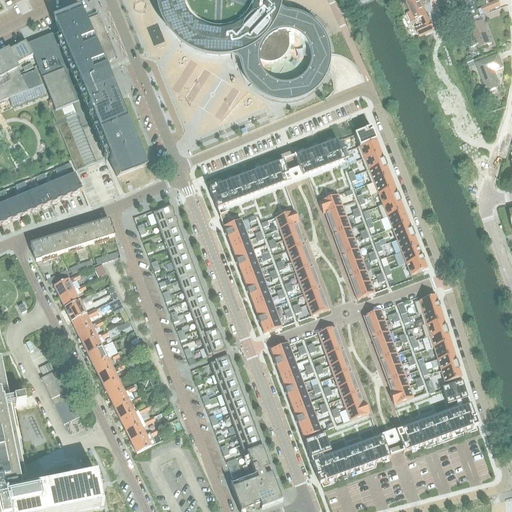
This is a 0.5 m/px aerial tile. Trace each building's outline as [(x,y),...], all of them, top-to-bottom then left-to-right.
[(329,57),(329,55),(329,52),(328,50),(327,47),(327,44),(326,43),(325,40),(325,39),(323,36),(322,34),(321,32),(320,31),(318,29),(317,28),(315,26),(314,25),(312,23),(309,21),(307,19),(304,18),(302,17),(299,16),(297,16),(295,15),(292,14),(288,14),(287,14),(285,13),(284,13),(282,12),(282,11),(281,11),(280,9),(279,8),(279,7),(278,6),(278,5),(278,4),(278,3),(277,3),(277,0),(159,0),(159,1),(160,3),(160,5),(160,8),(161,12),(162,14),(163,18),(164,21),(165,23),(166,25),(168,28),(169,30),(172,33),(173,36),(176,38),(178,40),(180,42),(181,43),(184,45),(187,48),(191,49),(193,51),(197,52),(201,54),(204,55),(208,55),(213,56),(216,56),(219,56),(222,56),(225,56),(229,55),(231,55),(233,56),(234,56),(235,57),(237,57),(238,58),(239,59),(240,61),(241,62),(241,63),(241,65),(242,67),(242,70),(244,73),(244,75),(246,78),(247,80),(249,83),(250,85),(252,88),(254,89),(256,91),(258,93),(261,95),(263,96),(266,97),(269,99),(271,100),(273,100),(276,101),(279,102),(282,102),(285,102),(287,102),(290,102),(292,101),(295,101),(299,100),(301,99),(304,98),(306,96),(309,95),(311,93),(313,92),(315,90),(317,88),(319,86),(320,84),(322,81),(323,79),(325,77),(325,75),(326,72),(327,71),(328,68),(328,66),(329,63),(329,61),(329,59),(329,57)] [(429,20),(420,0),(412,0),(407,2),(411,13),(407,15),(411,24),(421,20),(422,23),(429,20)] [(474,5),(471,0),(464,0),(469,7),(468,7),(472,20),(480,17),(475,5),(474,5)] [(498,1),(482,7),(484,13),(501,6),(498,1)] [(117,177),(119,176),(119,175),(142,166),(142,167),(145,166),(118,100),(103,63),(116,58),(116,59),(116,58),(99,16),(86,21),(84,16),(56,27),(58,32),(27,45),(33,56),(55,111),(85,99),(117,177)] [(479,49),(492,44),(483,21),(470,26),(479,49)] [(422,36),(433,31),(431,25),(420,29),(422,36)] [(447,34),(454,32),(455,32),(453,26),(445,29),(447,34)] [(17,47),(24,61),(33,56),(27,45),(26,42),(17,47)] [(16,65),(24,61),(17,47),(8,52),(16,65)] [(29,91),(16,65),(8,52),(0,56),(0,102),(29,91)] [(495,73),(504,69),(499,56),(474,66),(477,72),(479,71),(488,93),(496,89),(495,86),(499,84),(495,73)] [(371,129),(354,136),(359,148),(376,141),(371,129)] [(376,141),(359,148),(364,160),(381,153),(376,141)] [(309,153),(295,158),(302,178),(345,162),(344,159),(342,155),(341,150),(338,142),(335,143),(309,153)] [(381,153),(364,160),(369,171),(385,165),(381,153)] [(288,157),(282,159),(283,163),(291,182),(297,180),(302,178),(295,158),(294,155),(288,157)] [(211,190),(210,190),(217,210),(291,182),(283,163),(264,170),(212,190),(211,190)] [(385,165),(369,171),(373,183),(390,176),(385,165)] [(81,188),(75,175),(65,179),(72,196),(71,197),(72,198),(77,195),(77,194),(82,192),(81,190),(81,188)] [(390,176),(373,183),(378,195),(395,188),(390,176)] [(61,201),(62,202),(67,199),(67,198),(71,197),(72,196),(65,179),(55,183),(62,200),(61,201)] [(51,205),(52,206),(57,204),(57,203),(61,201),(62,200),(55,183),(45,187),(52,205),(51,205)] [(42,209),(42,210),(47,208),(47,207),(51,205),(52,205),(45,187),(35,191),(42,209)] [(395,188),(378,195),(383,206),(399,200),(395,188)] [(32,213),(32,214),(37,212),(37,211),(42,209),(35,191),(25,196),(32,213)] [(22,217),(22,218),(27,216),(27,215),(32,213),(25,196),(15,200),(22,217)] [(338,196),(319,203),(323,215),(325,214),(342,207),(338,196)] [(12,221),(12,222),(17,220),(17,219),(22,217),(15,200),(5,204),(12,221)] [(399,200),(383,206),(387,218),(404,212),(399,200)] [(2,225),(2,226),(7,224),(7,223),(12,221),(5,204),(0,205),(0,220),(2,225)] [(342,207),(325,214),(329,225),(346,218),(342,207)] [(175,219),(175,218),(173,215),(174,214),(172,208),(165,210),(164,208),(152,212),(157,225),(175,219)] [(295,212),(275,219),(279,231),(297,224),(297,225),(299,224),(295,212)] [(404,212),(387,218),(392,230),(409,223),(404,212)] [(161,236),(179,229),(177,225),(178,224),(176,218),(175,218),(175,219),(157,225),(161,236)] [(346,218),(329,225),(333,235),(350,229),(346,218)] [(83,229),(88,246),(115,237),(109,221),(83,229)] [(240,222),(223,229),(227,239),(244,232),(240,222)] [(409,223),(392,230),(397,242),(413,235),(409,223)] [(297,224),(279,231),(283,241),(301,235),(297,225),(297,224)] [(62,254),(88,246),(83,229),(57,238),(62,254)] [(164,244),(182,237),(179,229),(161,236),(164,244)] [(350,229),(333,235),(337,246),(354,240),(350,229)] [(244,232),(227,239),(230,248),(248,242),(244,232)] [(301,235),(283,241),(287,252),(305,246),(301,235)] [(413,235),(397,242),(401,253),(418,247),(413,235)] [(167,252),(185,245),(182,237),(164,244),(167,252)] [(36,262),(62,254),(57,238),(31,246),(36,262)] [(354,240),(337,246),(341,257),(358,250),(354,240)] [(248,242),(230,248),(234,258),(251,252),(248,242)] [(171,262),(189,255),(185,245),(167,252),(171,262)] [(305,246),(287,252),(291,263),(309,257),(305,246)] [(418,247),(401,253),(406,265),(423,258),(418,247)] [(358,250),(341,257),(345,268),(362,261),(358,250)] [(251,252),(234,258),(238,268),(255,261),(251,252)] [(175,272),(192,265),(189,255),(171,262),(175,272)] [(309,257),(291,263),(295,274),(313,267),(309,257)] [(423,258),(406,265),(411,277),(428,270),(423,258)] [(255,261),(238,268),(241,277),(259,271),(255,261)] [(362,261),(345,268),(349,279),(366,272),(362,261)] [(178,282),(196,276),(192,265),(175,272),(178,282)] [(313,267),(295,274),(299,285),(317,278),(313,267)] [(259,271),(241,277),(245,287),(262,281),(259,271)] [(366,272),(349,279),(353,289),(370,283),(366,272)] [(54,287),(59,298),(79,289),(76,282),(81,279),(79,275),(54,287)] [(182,292),(200,286),(196,276),(178,282),(182,292)] [(317,278),(299,285),(303,295),(321,289),(317,278)] [(262,281),(245,287),(249,297),(266,290),(262,281)] [(370,283),(353,289),(357,301),(375,294),(370,283)] [(65,309),(80,302),(76,295),(86,290),(84,286),(79,289),(59,298),(65,309)] [(186,302),(204,296),(200,286),(182,292),(186,302)] [(321,289),(303,295),(307,306),(325,300),(321,289)] [(266,290),(249,297),(252,306),(270,300),(266,290)] [(190,312),(208,306),(204,296),(186,302),(190,312)] [(436,297),(414,304),(418,316),(420,315),(440,309),(438,305),(436,297)] [(270,300),(252,306),(256,316),(273,309),(270,300)] [(325,300),(307,306),(311,318),(329,311),(325,300)] [(71,322),(86,315),(80,302),(65,309),(71,322)] [(22,314),(27,312),(23,305),(19,307),(22,314)] [(194,323),(211,316),(208,306),(190,312),(194,323)] [(273,309),(256,316),(260,326),(277,319),(273,309)] [(440,309),(420,315),(424,326),(424,327),(443,320),(439,309),(440,309)] [(77,333),(92,326),(89,320),(93,318),(92,317),(98,314),(96,310),(86,315),(71,322),(77,333)] [(381,311),(363,318),(367,329),(385,322),(381,311)] [(197,331),(215,324),(211,316),(194,323),(197,331)] [(82,344),(97,336),(94,330),(106,323),(104,319),(92,326),(77,333),(82,344)] [(277,319),(260,326),(264,336),(281,329),(277,319)] [(424,326),(422,327),(425,339),(428,338),(447,332),(446,328),(445,328),(443,320),(424,327),(424,326)] [(385,322),(367,329),(371,340),(389,333),(385,322)] [(200,339),(218,332),(215,324),(197,331),(200,339)] [(335,328),(317,335),(321,346),(339,339),(335,328)] [(87,354),(102,347),(100,342),(103,340),(102,339),(109,336),(107,332),(97,336),(82,344),(87,354)] [(221,342),(222,343),(223,342),(220,336),(219,336),(218,332),(200,339),(204,349),(221,342)] [(447,332),(428,338),(431,350),(434,349),(450,344),(448,336),(447,332)] [(389,333),(371,340),(375,351),(393,344),(389,333)] [(339,339),(321,346),(326,357),(343,350),(339,339)] [(108,358),(111,356),(117,353),(118,353),(112,342),(102,347),(87,354),(93,365),(108,358)] [(223,347),(222,343),(221,342),(204,349),(208,360),(227,352),(224,346),(223,347)] [(393,344),(375,351),(380,361),(397,355),(393,344)] [(450,344),(434,349),(437,360),(454,355),(450,344)] [(287,346),(270,352),(274,362),(291,356),(287,346)] [(343,350),(326,357),(330,368),(347,361),(343,350)] [(397,355),(380,361),(384,372),(401,366),(397,355)] [(454,355),(437,360),(441,372),(458,367),(457,362),(456,362),(454,355)] [(291,356),(274,362),(277,372),(295,365),(291,356)] [(26,479),(1,357),(0,357),(0,511),(69,511),(100,506),(94,477),(23,492),(20,480),(26,479)] [(98,376),(113,369),(108,358),(93,365),(98,376)] [(231,369),(230,365),(231,364),(229,358),(210,365),(214,376),(231,369)] [(347,361),(330,368),(334,378),(351,372),(347,361)] [(103,387),(118,380),(115,373),(125,368),(123,364),(113,369),(98,376),(103,387)] [(424,364),(419,366),(423,377),(428,376),(424,364)] [(295,365),(277,372),(281,382),(298,375),(295,365)] [(401,366),(384,372),(388,383),(405,376),(401,366)] [(458,367),(441,372),(445,384),(462,379),(459,371),(458,367)] [(218,386),(235,379),(234,375),(235,374),(233,368),(231,369),(214,376),(218,386)] [(62,405),(71,400),(67,392),(66,390),(57,372),(41,379),(55,408),(62,405)] [(351,372),(334,378),(338,389),(355,383),(351,372)] [(298,375),(281,382),(285,391),(302,385),(298,375)] [(405,376),(388,383),(391,393),(409,387),(405,376)] [(221,396),(239,389),(235,379),(218,386),(221,396)] [(109,398),(124,391),(118,380),(103,387),(109,398)] [(463,382),(442,389),(448,405),(468,399),(463,382)] [(355,383),(338,389),(342,400),(359,393),(355,383)] [(302,385),(285,391),(288,401),(306,394),(302,385)] [(114,409),(129,402),(132,400),(133,399),(130,393),(135,390),(133,386),(124,391),(109,398),(114,409)] [(391,393),(390,394),(394,406),(413,398),(409,387),(391,393)] [(225,406),(243,399),(239,389),(221,396),(225,406)] [(359,393),(342,400),(346,411),(363,404),(359,393)] [(306,394),(288,401),(292,411),(309,404),(306,394)] [(16,406),(26,404),(25,397),(14,399),(16,406)] [(229,416),(247,409),(243,399),(225,406),(229,416)] [(69,436),(84,428),(71,400),(62,405),(55,408),(69,436)] [(120,420),(134,413),(129,402),(114,409),(120,420)] [(365,403),(346,411),(350,422),(369,415),(365,403)] [(309,404),(292,411),(296,420),(313,414),(309,404)] [(138,411),(140,415),(151,409),(149,405),(138,411)] [(471,406),(396,433),(404,453),(478,426),(471,406)] [(251,419),(251,420),(252,419),(250,413),(248,413),(247,409),(229,416),(233,426),(251,419)] [(125,431),(140,424),(134,413),(120,420),(125,431)] [(313,414),(296,420),(299,430),(317,423),(313,414)] [(143,422),(145,426),(157,421),(155,417),(143,422)] [(252,424),(251,420),(251,419),(233,426),(237,436),(254,430),(256,429),(253,423),(252,424)] [(317,423),(299,430),(303,440),(320,433),(317,423)] [(131,442),(145,435),(140,424),(125,431),(131,442)] [(131,442),(136,454),(155,445),(151,437),(162,432),(160,428),(145,435),(131,442)] [(258,440),(254,430),(237,436),(240,446),(258,440)] [(388,432),(381,434),(383,439),(390,458),(398,456),(404,453),(396,433),(395,430),(388,432)] [(324,436),(304,443),(310,460),(331,452),(324,436)] [(383,439),(312,465),(320,485),(390,458),(383,439)] [(247,456),(262,450),(258,440),(240,446),(244,457),(247,456)] [(258,481),(232,491),(239,511),(245,511),(281,499),(272,476),(273,476),(269,467),(262,450),(247,456),(255,477),(256,477),(258,481)] [(232,479),(242,476),(236,460),(226,463),(232,479)]
